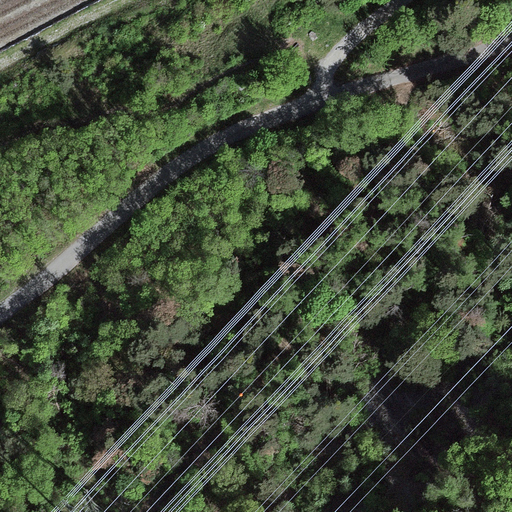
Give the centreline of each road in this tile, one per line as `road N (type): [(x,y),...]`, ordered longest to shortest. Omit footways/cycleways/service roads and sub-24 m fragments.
road 1 (track): [(403,73),(388,158),(356,247),(255,384),(142,511)]
road 2 (unclassified): [(0,312),(158,178),(255,124),(319,101)]
road 3 (unclassified): [(319,101),(511,38)]
road 4 (unclassified): [(319,101),(343,50),(399,0)]
